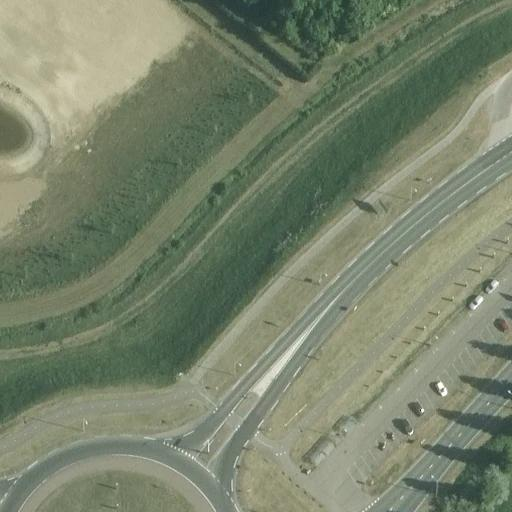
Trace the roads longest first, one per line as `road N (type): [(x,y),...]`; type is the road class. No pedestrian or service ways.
road 1 (secondary): [(329,309),(399,240),(511,154)]
road 2 (secondary): [(329,309),(286,344),(203,437),(170,457)]
road 3 (secondary): [(216,493),(228,457),(329,309)]
road 4 (primary): [(170,457),(142,447),(82,450),(55,462),(12,504)]
road 5 (unclassified): [(414,485),(511,381)]
